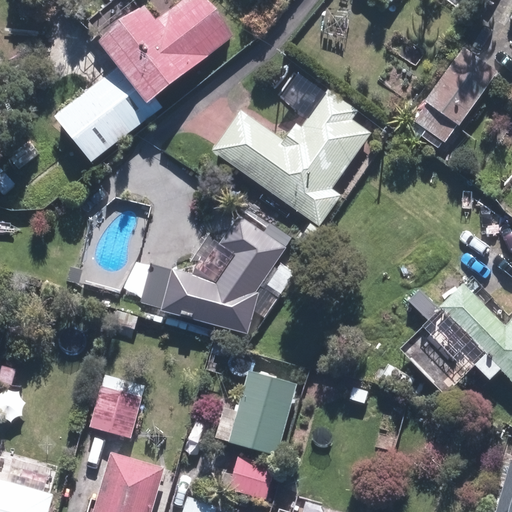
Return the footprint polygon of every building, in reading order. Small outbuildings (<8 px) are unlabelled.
[(239,37),(208,0),(186,0),(162,20),(150,7),(106,42),(126,65),(156,103),(160,100),(239,37)] [(503,73),(469,48),(417,120),(451,145),(503,73)] [(126,65),(62,117),(98,162),(166,107),(160,100),(156,103),(126,65)] [(289,142),(244,111),(215,153),(323,227),(344,197),(336,191),(375,133),(357,121),(362,113),(331,91),(305,129),(300,126),(289,142)] [(2,163),(0,165),(0,190),(6,198),(21,185),(2,163)] [(293,248),(246,217),(226,245),(241,254),(222,282),(178,270),(167,312),(254,336),(265,295),(260,294),(293,248)] [(511,326),(471,284),(446,309),(511,376),(511,326)] [(302,385),(255,372),(243,412),(230,408),(220,439),(282,457),(302,385)] [(8,385),(5,386),(0,388),(0,419),(0,420),(3,421),(6,422),(9,423),(12,422),(15,422),(18,421),(21,419),(23,417),(25,415),(27,412),(28,409),(29,406),(29,403),(28,400),(27,397),(26,394),(24,392),(22,390),(20,388),(17,387),(14,386),(11,385),(8,385)] [(148,399),(106,387),(94,428),(136,440),(148,399)] [(156,511),(169,469),(116,454),(99,511),(156,511)] [(278,469),(241,458),(232,491),(269,501),(278,469)] [(511,511),(511,459),(496,511),(511,511)] [(53,511),(59,495),(0,478),(0,511),(53,511)] [(241,511),(193,497),(188,511),(241,511)]
